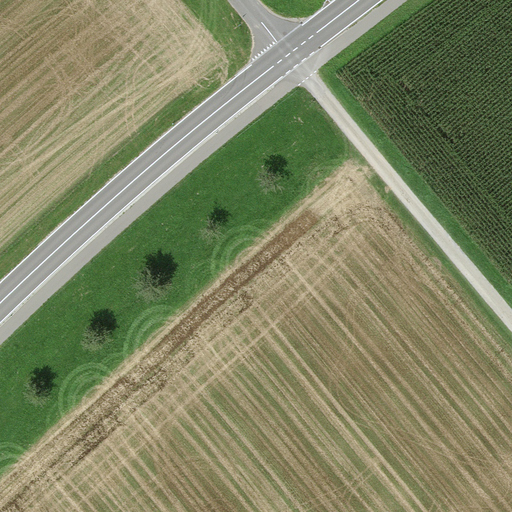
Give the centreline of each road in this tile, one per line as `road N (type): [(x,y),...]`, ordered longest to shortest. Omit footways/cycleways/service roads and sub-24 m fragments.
road 1 (tertiary): [(0,306),(174,147),(286,58)]
road 2 (track): [(511,322),(286,58)]
